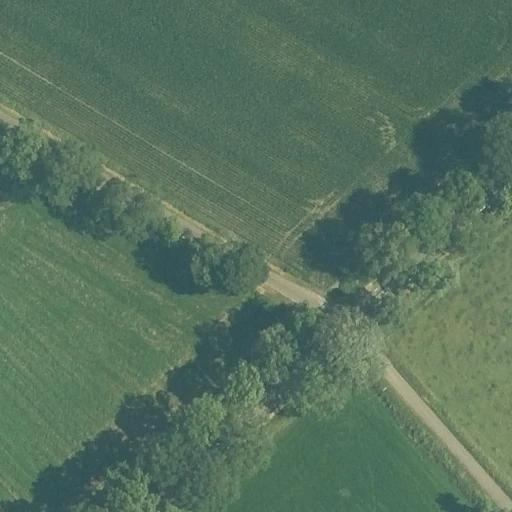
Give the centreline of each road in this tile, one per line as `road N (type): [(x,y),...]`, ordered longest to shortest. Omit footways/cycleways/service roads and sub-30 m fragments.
road 1 (unclassified): [(349,323),(0,116)]
road 2 (tertiary): [(149,511),(349,323)]
road 3 (unclassified): [(511,510),(349,323)]
road 4 (tertiary): [(349,323),(511,175)]
